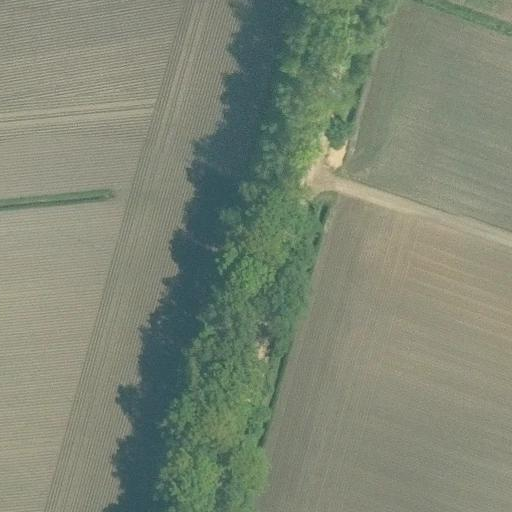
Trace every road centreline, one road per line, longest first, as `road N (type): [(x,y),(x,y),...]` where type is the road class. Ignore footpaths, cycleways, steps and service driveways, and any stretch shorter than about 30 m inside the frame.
road 1 (track): [(213,511),(358,0)]
road 2 (track): [(308,173),(511,243)]
